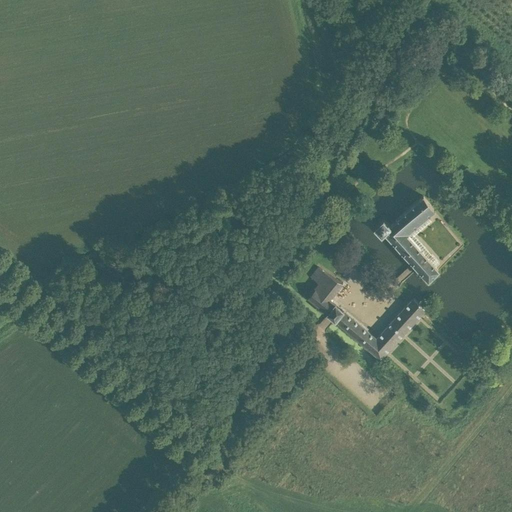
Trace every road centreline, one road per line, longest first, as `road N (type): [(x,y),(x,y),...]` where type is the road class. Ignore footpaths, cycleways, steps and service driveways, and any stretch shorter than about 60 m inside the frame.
road 1 (unclassified): [(0,274),(210,459)]
road 2 (unclassified): [(357,287),(210,459)]
road 3 (track): [(399,511),(511,385)]
